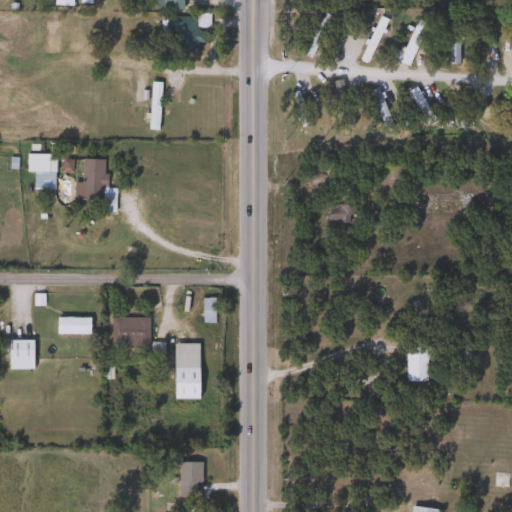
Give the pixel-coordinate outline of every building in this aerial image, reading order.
[(180,0),(180,10),(161,10),(161,0),(180,0)] [(159,15),(206,17),(205,28),(197,28),(197,54),(158,52),(159,15)] [(384,19),(365,63),(357,60),(376,16),(384,19)] [(446,64),(446,17),(457,17),(457,64),(446,64)] [(42,22),(55,22),(55,52),(42,52),(42,22)] [(402,53),(414,24),(422,27),(410,56),(402,53)] [(346,126),(338,127),(334,82),(342,81),(346,126)] [(156,84),(156,130),(147,130),(147,84),(156,84)] [(407,91),(416,87),(430,121),(421,125),(407,91)] [(367,92),(375,88),(389,126),(381,129),(367,92)] [(482,119),(450,95),(454,89),(487,113),(482,119)] [(287,94),(296,91),(307,124),(298,127),(287,94)] [(23,172),(23,154),(52,154),(52,172),(23,172)] [(112,211),(99,211),(99,200),(71,199),(71,181),(79,182),(79,159),(102,159),(101,188),(112,188),(112,211)] [(325,222),(325,204),(351,204),(351,222),(325,222)] [(199,321),(199,297),(210,297),(210,321),(199,321)] [(87,315),(87,333),(54,333),(54,315),(87,315)] [(145,317),(145,345),(108,345),(108,317),(145,317)] [(449,357),(449,336),(468,336),(468,357),(449,357)] [(6,369),(31,369),(31,339),(6,339),(6,369)] [(172,398),(172,343),(196,343),(196,398),(172,398)] [(402,381),(402,345),(423,345),(423,381),(402,381)] [(199,483),(195,483),(195,495),(175,495),(175,461),(199,461),(199,483)] [(505,473),(504,487),(491,486),(492,472),(505,473)]
